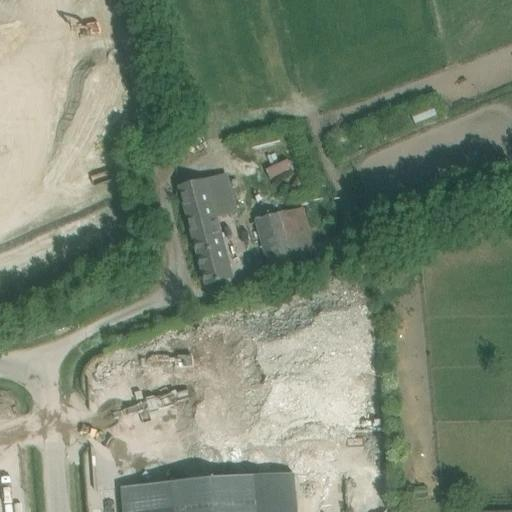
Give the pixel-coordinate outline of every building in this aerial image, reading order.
[(77,41),(60,41),(59,71),(76,72),(77,41)] [(12,184),(34,174),(21,146),(0,156),(0,203),(17,196),(12,184)] [(285,170),(306,162),(302,153),(281,161),(285,170)] [(120,169),(107,173),(114,197),(127,193),(120,169)] [(226,176),(181,189),(207,286),(232,280),(216,219),(236,213),(226,176)] [(83,217),(103,210),(95,187),(75,194),(83,217)] [(112,213),(130,208),(127,198),(109,203),(112,213)] [(302,209),(256,222),(269,268),(315,255),(302,209)] [(111,215),(109,226),(134,230),(136,220),(111,215)] [(61,248),(41,257),(49,275),(69,265),(61,248)] [(29,268),(19,272),(29,294),(38,290),(29,268)] [(260,400),(236,400),(236,444),(299,444),(299,424),(286,424),(286,407),(273,407),(273,423),(260,423),(260,400)] [(296,511),(294,475),(122,488),(123,511),(296,511)] [(105,495),(103,511),(113,511),(115,495),(105,495)]
